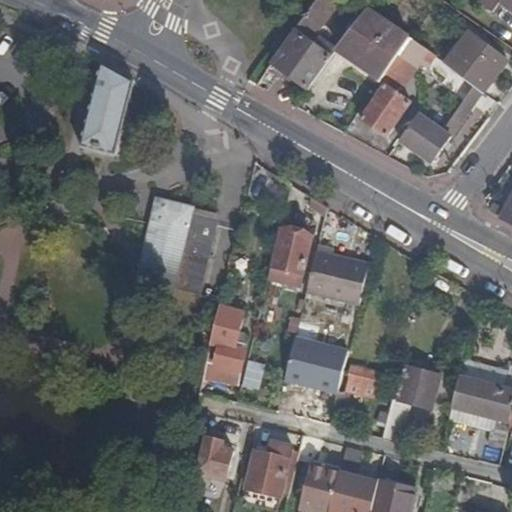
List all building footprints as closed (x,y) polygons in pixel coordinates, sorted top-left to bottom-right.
[(297,80),(311,90),(333,58),(311,41),(340,0),(319,0),(319,1),(296,34),(267,74),(293,85),(297,80)] [(511,11),(511,0),(483,0),(481,4),(493,13),(501,3),(511,11)] [(340,51),(355,61),(384,82),(389,75),(401,58),(413,43),(369,12),(340,51)] [(467,31),(443,63),(443,64),(474,86),(483,93),(507,60),(467,31)] [(432,54),(414,41),(413,43),(401,58),(419,71),(422,67),(428,71),(437,60),(431,56),(431,55),(432,54)] [(401,58),(389,75),(402,85),(406,88),(419,71),(401,58)] [(351,66),(380,88),(383,83),(384,82),(355,61),(351,66)] [(133,80),(101,63),(82,147),(116,155),(133,80)] [(384,82),(383,83),(387,85),(396,93),(402,85),(389,75),(384,82)] [(294,85),(307,95),(311,90),(297,80),(293,85),(294,85)] [(396,93),(387,85),(362,119),(388,138),(412,104),(396,93)] [(474,86),(443,131),(453,137),(483,93),(474,86)] [(421,115),(400,142),(433,167),(453,137),(443,131),(421,115)] [(495,206),(489,212),(511,224),(511,197),(504,211),(495,206)] [(184,290),(202,217),(190,214),(192,206),(158,198),(137,279),(184,290)] [(202,217),(204,209),(192,206),(190,214),(202,217)] [(218,213),(204,209),(202,217),(217,221),(218,213)] [(217,221),(202,217),(184,290),(198,294),(217,221)] [(312,235),(284,228),(274,266),(303,273),(312,235)] [(331,249),(317,246),(306,291),(359,304),(369,265),(330,256),(331,249)] [(245,312),(220,306),(211,343),(220,345),(216,364),(242,370),(246,350),(243,349),(244,343),(237,341),(245,312)] [(385,373),(353,365),(347,390),(379,399),(385,373)] [(385,431),(383,437),(400,441),(410,402),(430,408),(439,374),(407,366),(399,399),(393,398),(385,431)] [(511,389),(460,376),(453,406),(495,418),(488,446),(504,450),(506,442),(511,423),(511,418),(511,389)] [(347,394),(338,391),(332,414),(342,416),(347,394)] [(225,442),(206,437),(197,474),(226,481),(233,450),(224,447),(225,442)] [(292,448),(278,444),(277,449),(257,444),(247,488),(281,496),(292,448)] [(300,508),(314,511),(329,511),(339,474),(340,471),(311,464),(300,508)] [(329,511),(371,511),(377,484),(339,474),(329,511)] [(410,511),(416,489),(378,480),(377,484),(371,511),(410,511)]
